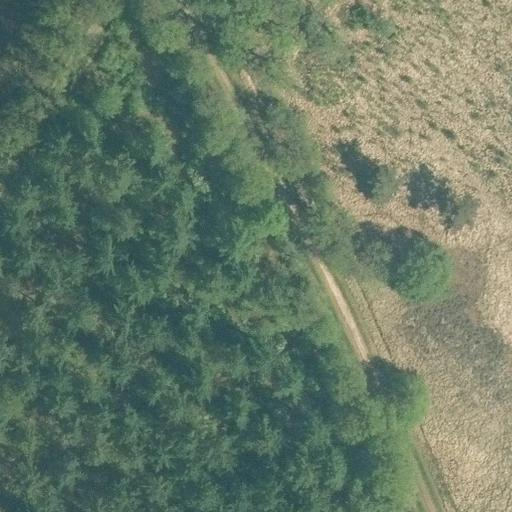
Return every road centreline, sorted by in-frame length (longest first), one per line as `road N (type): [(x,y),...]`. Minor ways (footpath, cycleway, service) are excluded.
road 1 (track): [(179,0),(333,282),(435,511)]
road 2 (track): [(0,198),(119,0)]
